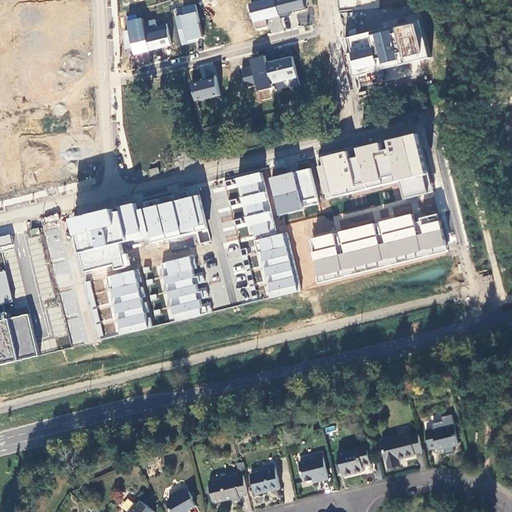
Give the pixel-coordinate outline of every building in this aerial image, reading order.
[(59,0),(51,0),(42,5),(45,11),(61,2),(59,0)] [(256,0),(258,5),(250,7),(256,31),(266,28),(264,21),(279,18),(280,20),(290,18),(288,13),(294,12),(295,14),(304,12),(301,0),(256,0)] [(203,39),(195,6),(182,10),(183,17),(175,19),(181,44),(203,39)] [(128,31),(123,32),(123,47),(131,45),(134,55),(171,47),(166,25),(155,28),(153,21),(142,24),(141,20),(136,21),(135,16),(125,18),(128,31)] [(343,41),(353,78),(430,59),(421,22),(343,41)] [(310,54),(292,58),(297,80),(307,77),(306,73),(317,71),(317,68),(329,65),(324,43),(308,47),(310,54)] [(266,64),(264,57),(250,61),(252,68),(240,71),(245,88),(256,85),(258,93),(273,89),(271,85),(266,64)] [(292,58),(266,64),(271,85),(289,80),(290,89),(299,86),(297,80),(292,58)] [(2,69),(0,68),(0,94),(13,95),(14,80),(2,80),(2,69)] [(219,97),(215,77),(206,79),(206,81),(201,83),(201,80),(191,83),(195,103),(219,97)] [(433,193),(419,135),(390,142),(392,150),(383,152),(381,145),(359,150),(361,158),(349,161),(347,153),(317,161),(325,195),(327,201),(400,183),(404,200),(433,193)] [(310,170),(271,179),(280,217),(303,211),(303,209),(318,205),(310,170)] [(275,232),(261,174),(237,180),(239,188),(243,188),(246,199),(242,199),(244,208),(249,207),(251,218),(247,219),(249,227),(253,226),(256,237),(275,232)] [(135,205),(72,220),(86,273),(115,266),(116,271),(126,269),(120,245),(144,239),(142,233),(149,232),(152,245),(208,230),(199,197),(136,212),(135,205)] [(448,253),(438,215),(421,220),(421,223),(415,224),(413,216),(381,223),(381,224),(375,226),(375,225),(340,234),(334,236),(334,235),(310,241),(319,278),(316,278),(318,285),(448,253)] [(39,229),(29,231),(30,237),(40,235),(39,229)] [(291,255),(286,235),(276,237),(255,242),(258,255),(262,254),(264,263),(261,263),(262,270),(265,269),(267,278),(264,279),(266,285),(269,284),(271,293),(268,294),(270,300),(301,293),(291,255)] [(0,249),(12,246),(10,236),(0,238),(0,249)] [(245,250),(240,251),(245,270),(250,269),(245,250)] [(193,257),(161,265),(175,323),(212,314),(210,307),(202,309),(200,301),(208,299),(206,292),(198,294),(196,286),(204,284),(203,277),(194,279),(193,271),(196,270),(193,257)] [(137,271),(106,279),(109,291),(112,291),(114,300),(111,300),(112,306),(115,306),(117,315),(114,315),(116,322),(119,321),(121,330),(118,331),(119,337),(152,329),(149,319),(146,320),(145,315),(148,314),(146,304),(142,305),(141,300),(144,299),(142,289),(139,289),(137,284),(141,284),(137,271)] [(0,305),(13,303),(5,272),(0,273),(0,305)] [(0,366),(39,357),(29,315),(0,322),(0,366)] [(425,431),(429,449),(437,447),(438,451),(447,448),(447,447),(459,444),(455,427),(433,431),(433,429),(425,431)] [(415,452),(422,451),(418,435),(411,436),(410,434),(382,441),(386,462),(388,461),(389,465),(399,462),(398,458),(415,455),(415,452)] [(366,445),(337,452),(340,462),(343,474),(343,476),(364,471),(363,466),(371,464),(366,445)] [(328,479),(323,457),(298,463),(303,482),(319,478),(320,481),(328,479)] [(275,469),(250,475),(255,494),(280,488),(275,469)] [(239,497),(247,495),(243,475),(209,483),(214,503),(232,498),(233,503),(240,502),(239,497)] [(177,491),(178,492),(179,496),(186,493),(183,488),(177,491)] [(193,498),(189,491),(186,493),(179,496),(178,492),(169,498),(167,504),(172,511),(188,511),(190,511),(189,510),(196,506),(192,499),(193,498)] [(154,511),(140,501),(137,505),(135,503),(127,511),(154,511)]
